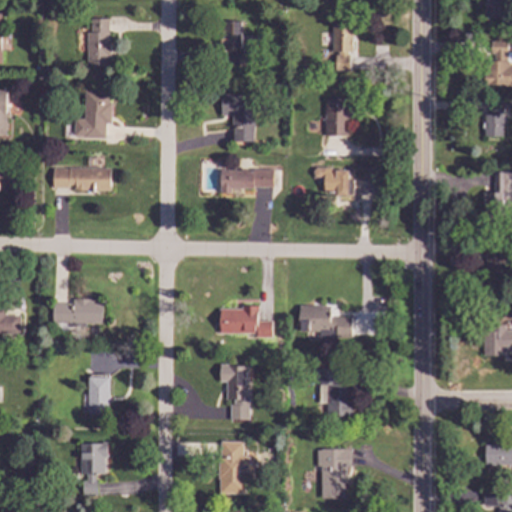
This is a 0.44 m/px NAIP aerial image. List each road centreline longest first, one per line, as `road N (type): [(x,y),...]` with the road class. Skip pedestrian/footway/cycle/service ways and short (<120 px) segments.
road 1 (residential): [(162,511),(165,0)]
road 2 (tertiary): [(421,0),(420,511)]
road 3 (residential): [(421,256),(0,246)]
